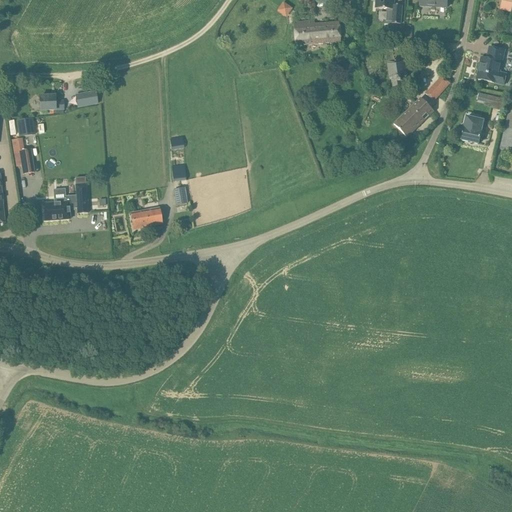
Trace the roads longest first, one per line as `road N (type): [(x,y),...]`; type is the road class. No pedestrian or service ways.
road 1 (unclassified): [(225,248),(201,325),(154,369),(93,380),(9,365)]
road 2 (unclassified): [(229,0),(207,28),(145,59),(82,73),(0,74)]
road 3 (unclassified): [(225,248),(90,265),(0,245)]
road 4 (unclassified): [(415,181),(376,188),(225,248)]
road 5 (residential): [(471,0),(452,93),(415,181)]
